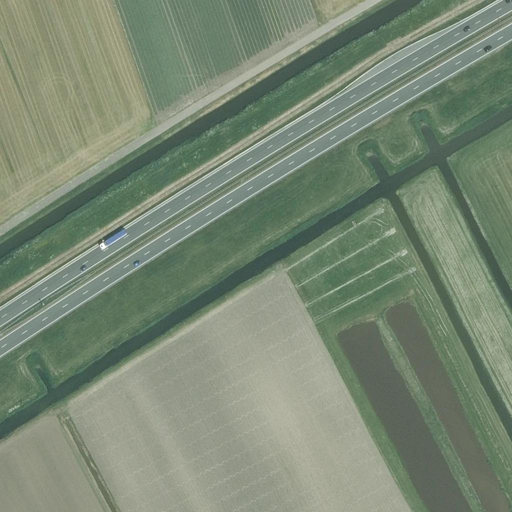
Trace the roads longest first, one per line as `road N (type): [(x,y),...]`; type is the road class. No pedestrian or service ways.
road 1 (trunk): [(511,2),(0,319)]
road 2 (trunk): [(0,349),(511,32)]
